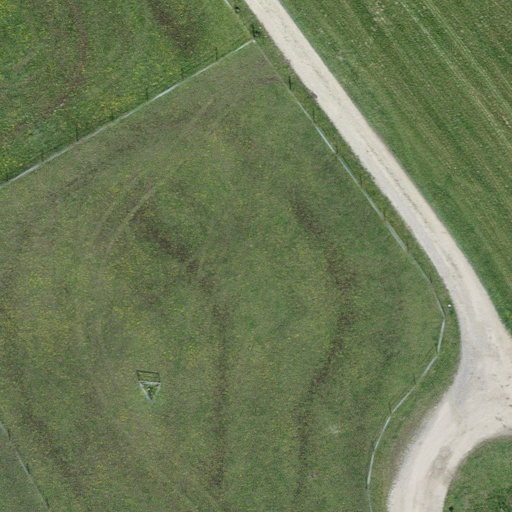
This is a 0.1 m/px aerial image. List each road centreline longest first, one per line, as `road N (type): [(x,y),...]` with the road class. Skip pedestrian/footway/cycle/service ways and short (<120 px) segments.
road 1 (track): [(271,0),(460,287),(497,394)]
road 2 (track): [(497,394),(451,438),(430,472),(421,511)]
